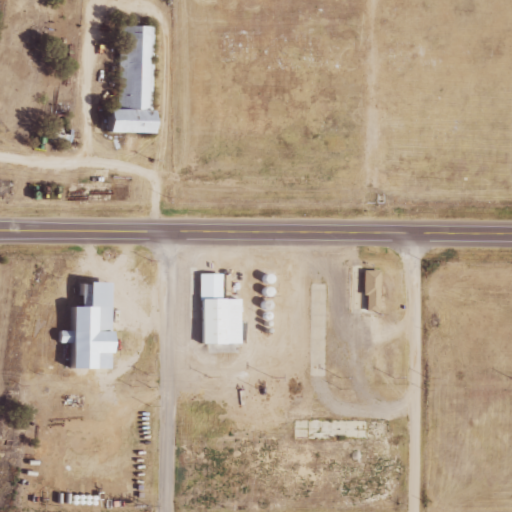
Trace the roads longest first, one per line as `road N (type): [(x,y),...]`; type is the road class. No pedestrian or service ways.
road 1 (primary): [(511,233),(0,231)]
road 2 (residential): [(412,511),(415,232)]
road 3 (residential): [(166,511),(167,232)]
